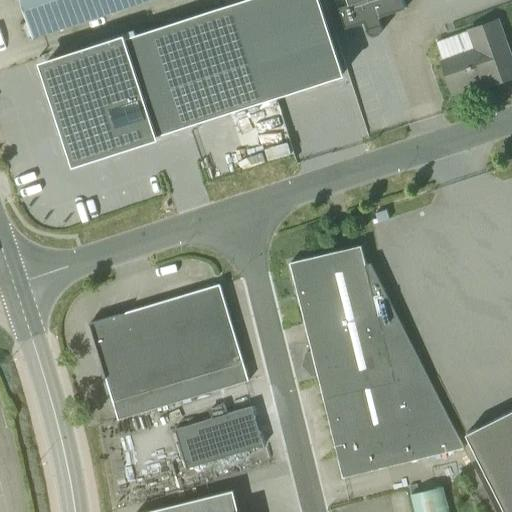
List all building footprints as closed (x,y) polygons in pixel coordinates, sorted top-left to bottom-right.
[(150,0),(20,0),(33,38),(150,0)] [(317,0),(243,0),(45,64),(78,161),(342,75),(317,0)] [(347,0),(349,4),(338,8),(345,29),(364,23),(367,31),(368,32),(368,33),(369,34),(370,35),(371,35),(372,36),(373,36),(374,36),(375,36),(376,36),(378,35),(378,36),(379,35),(380,34),(381,34),(381,33),(382,32),(382,30),(383,29),(383,28),(383,27),(382,26),(380,18),(406,9),(402,0),(347,0)] [(511,56),(511,57),(499,20),(468,31),(475,49),(441,61),(453,94),(486,82),(488,86),(511,77),(511,56)] [(366,264),(362,245),(343,250),(290,263),(305,324),(312,351),(307,352),(301,366),(312,376),(317,374),(343,477),(463,448),(462,445),(370,263),(366,264)] [(220,284),(90,323),(119,419),(249,380),(220,284)] [(213,418),(176,429),(188,468),(264,445),(252,406),(228,413),(225,405),(210,410),(213,418)] [(511,511),(511,411),(469,434),(507,511),(511,511)] [(158,474),(157,458),(128,458),(128,475),(158,474)] [(411,494),(415,511),(449,511),(443,487),(411,494)] [(247,511),(247,510),(238,511),(237,511),(233,490),(141,511),(247,511)]
